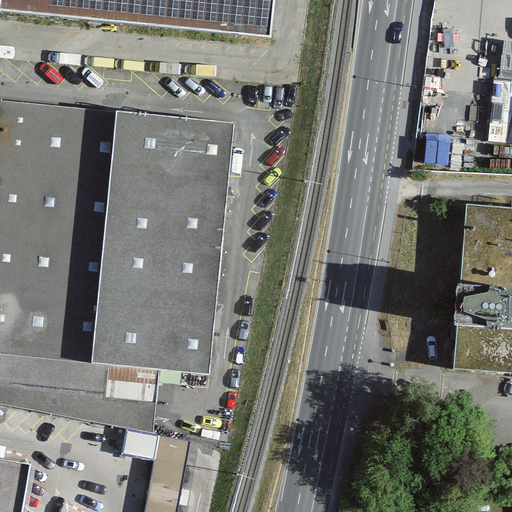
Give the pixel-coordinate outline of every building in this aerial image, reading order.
[(3,0),(2,14),(268,39),(271,0),(3,0)] [(511,80),(495,78),(489,141),(511,143),(511,80)] [(0,357),(159,374),(210,379),(236,129),(0,104),(0,357)] [(511,212),(472,209),(459,351),(511,355),(511,212)] [(159,374),(0,357),(0,407),(127,432),(153,436),(156,413),(159,374)] [(124,445),(122,457),(155,463),(145,511),(178,511),(188,458),(191,443),(153,436),(127,432),(124,445)] [(19,511),(29,454),(0,448),(0,511),(19,511)]
